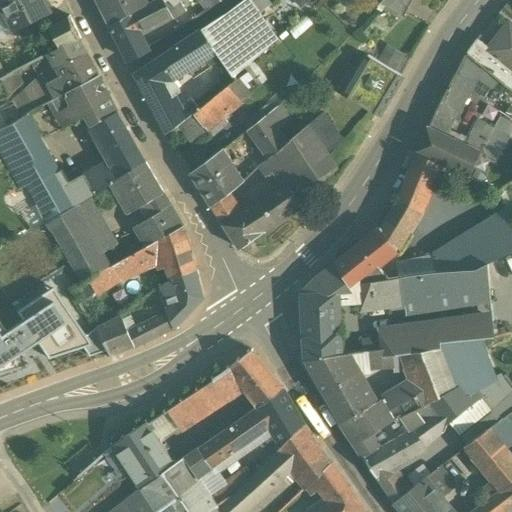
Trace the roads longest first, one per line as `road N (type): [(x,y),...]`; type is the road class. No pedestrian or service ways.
road 1 (secondary): [(479,0),(446,39),(356,195),(318,244),(242,305)]
road 2 (residential): [(112,76),(242,305)]
road 3 (residential): [(242,305),(384,511)]
road 4 (secondary): [(25,408),(80,404),(167,375),(242,305)]
road 5 (secondary): [(242,305),(178,345),(25,408)]
road 6 (residential): [(230,0),(112,76)]
